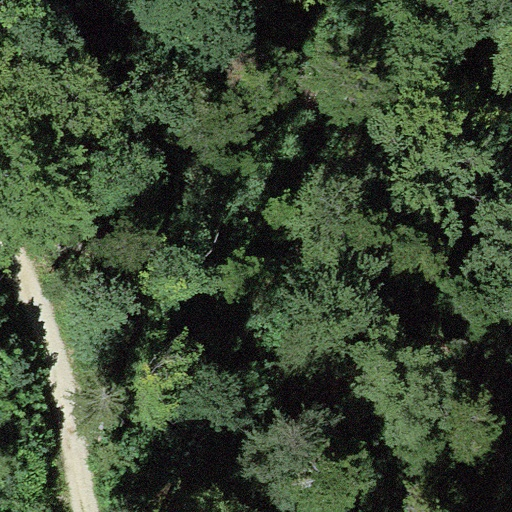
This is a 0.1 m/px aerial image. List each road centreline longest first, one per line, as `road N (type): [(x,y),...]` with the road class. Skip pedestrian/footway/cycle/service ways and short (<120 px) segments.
road 1 (track): [(307,0),(344,176),(390,298),(511,465)]
road 2 (track): [(0,248),(77,511)]
